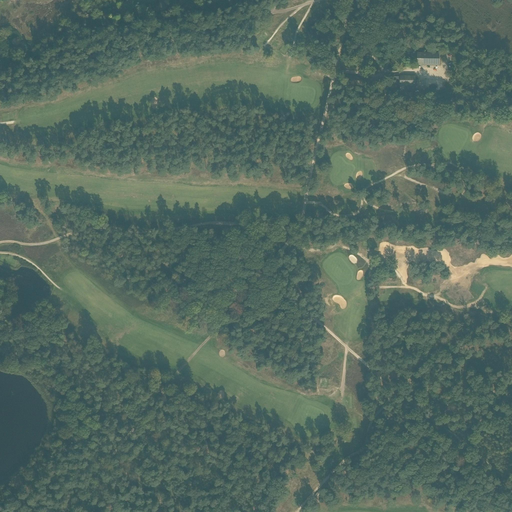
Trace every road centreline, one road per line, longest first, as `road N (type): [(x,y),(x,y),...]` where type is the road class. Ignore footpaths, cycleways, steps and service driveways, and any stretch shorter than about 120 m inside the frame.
road 1 (track): [(350,0),(294,244),(62,511)]
road 2 (track): [(263,272),(395,393),(511,481)]
road 3 (track): [(0,246),(48,245),(77,229),(117,226),(249,225),(296,237)]
road 4 (track): [(354,445),(419,500),(511,404)]
road 5 (track): [(511,120),(480,113),(427,71),(382,69),(345,25)]
road 6 (track): [(293,511),(395,393)]
road 7 (track): [(303,205),(357,195),(424,163)]
